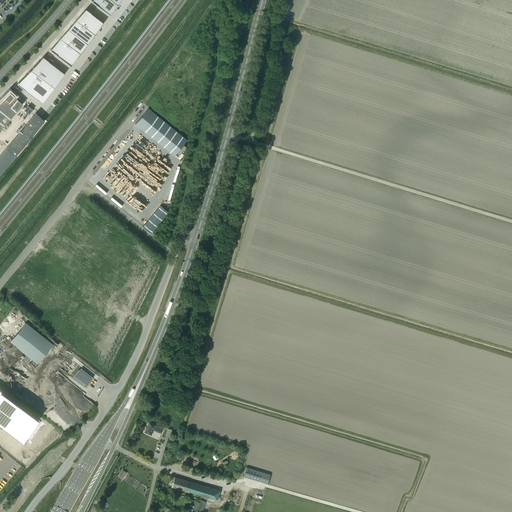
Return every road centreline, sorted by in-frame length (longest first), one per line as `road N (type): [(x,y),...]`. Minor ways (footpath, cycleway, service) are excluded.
road 1 (unclassified): [(28,511),(128,372),(182,236),(194,240)]
road 2 (track): [(511,221),(227,134)]
road 3 (primary): [(194,240),(262,0)]
road 4 (residential): [(0,284),(142,105)]
road 5 (primary): [(158,339),(60,511)]
road 6 (primary): [(81,511),(158,339)]
road 7 (unclassified): [(0,93),(84,0)]
